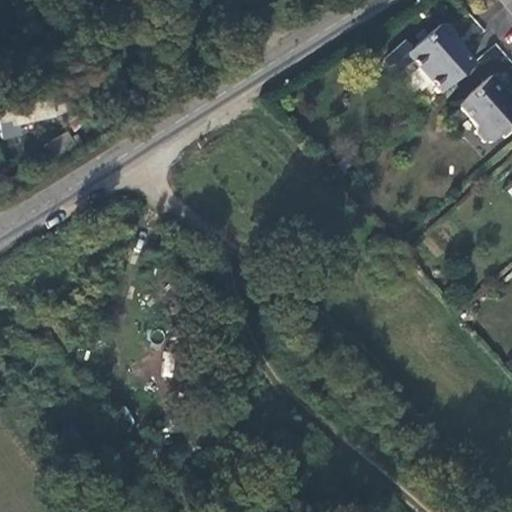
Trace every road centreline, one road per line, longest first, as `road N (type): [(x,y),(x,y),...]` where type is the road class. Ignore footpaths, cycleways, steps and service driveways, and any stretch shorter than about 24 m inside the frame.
road 1 (unclassified): [(375,0),(0,231)]
road 2 (track): [(214,241),(365,356),(489,511)]
